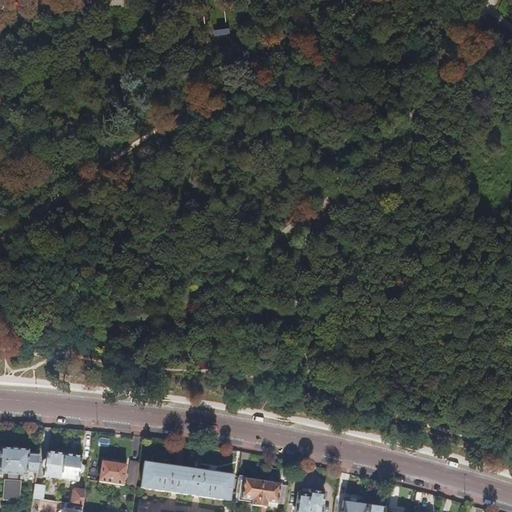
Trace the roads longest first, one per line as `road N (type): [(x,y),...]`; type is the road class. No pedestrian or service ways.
road 1 (tertiary): [(511,493),(308,441),(0,397)]
road 2 (unknown): [(341,399),(312,371),(296,309),(309,213),(416,107),(487,8)]
road 3 (track): [(342,0),(0,237)]
road 4 (track): [(16,398),(16,379),(200,292),(309,213)]
road 5 (track): [(341,399),(289,395),(248,375),(0,349)]
road 6 (unknown): [(511,446),(341,399)]
